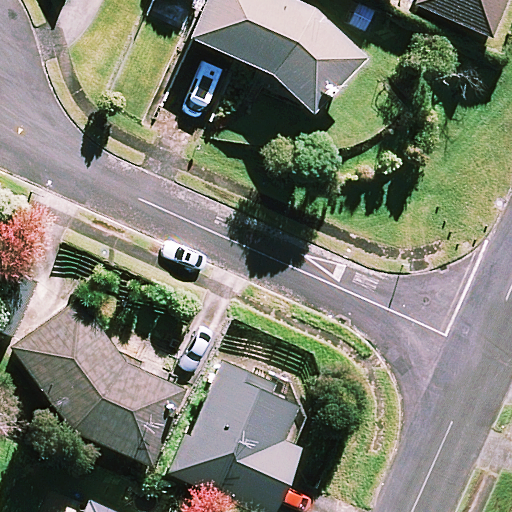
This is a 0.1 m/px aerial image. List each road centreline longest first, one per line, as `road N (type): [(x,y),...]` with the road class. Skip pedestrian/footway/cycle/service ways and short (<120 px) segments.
road 1 (residential): [(0,99),(39,151),(484,355)]
road 2 (residential): [(484,355),(414,511)]
